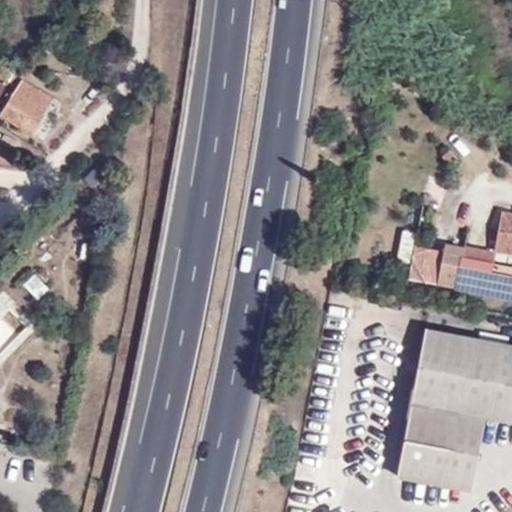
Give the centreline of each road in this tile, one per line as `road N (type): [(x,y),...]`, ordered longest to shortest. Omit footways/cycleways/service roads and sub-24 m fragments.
road 1 (motorway): [(234,0),(215,151),(139,511)]
road 2 (motorway): [(200,511),(271,160),(293,0)]
road 3 (residential): [(0,217),(128,75),(142,0)]
